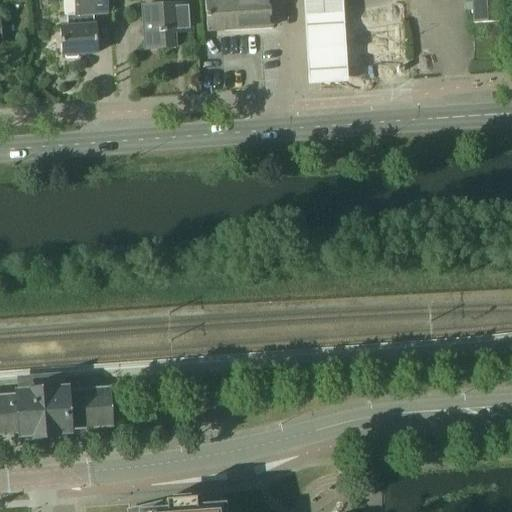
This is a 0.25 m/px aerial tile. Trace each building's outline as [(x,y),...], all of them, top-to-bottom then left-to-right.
[(90,27),(89,16),(107,14),(105,0),(73,0),(75,17),(66,18),(67,29),(59,29),(61,57),(65,57),(65,59),(76,58),(76,56),(97,54),(94,27),(90,27)] [(164,0),(165,6),(141,8),(144,51),(175,49),(174,35),(192,34),(190,4),(188,5),(187,0),(164,0)] [(204,0),(206,33),(269,30),(267,0),(204,0)] [(341,0),(301,0),(307,89),(347,86),(341,0)] [(498,24),(496,0),(470,0),(472,25),(498,24)] [(67,430),(108,427),(105,392),(64,395),(64,391),(16,395),(16,399),(0,399),(0,435),(19,434),(19,438),(32,437),(32,440),(52,438),(52,435),(67,434),(67,430)] [(221,511),(221,508),(195,510),(194,500),(164,502),(164,511),(221,511)]
